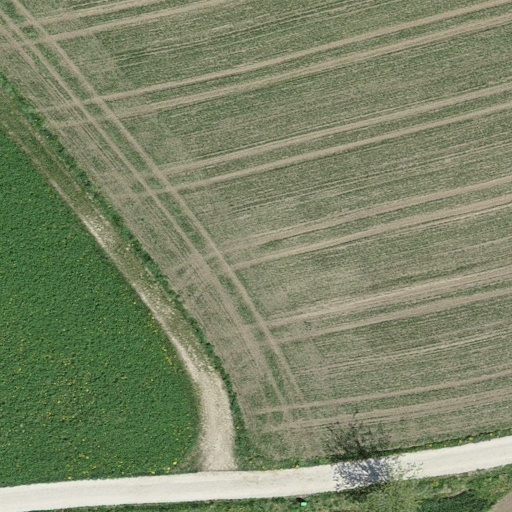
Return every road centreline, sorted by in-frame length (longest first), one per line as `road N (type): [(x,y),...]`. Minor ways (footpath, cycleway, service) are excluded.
road 1 (track): [(0,502),(239,488),(511,449)]
road 2 (track): [(215,489),(215,399),(184,331),(0,105)]
